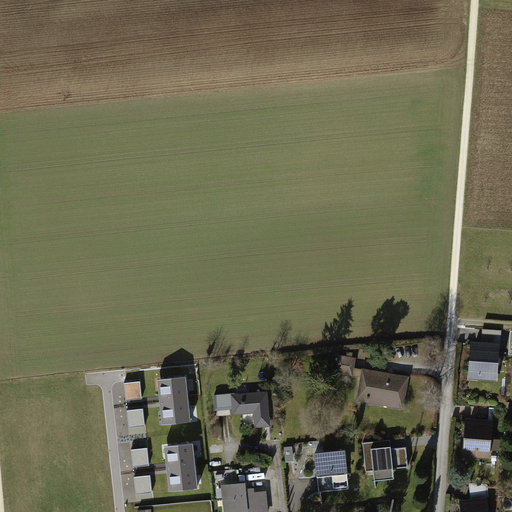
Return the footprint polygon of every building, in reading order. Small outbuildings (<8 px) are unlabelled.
[(500,343),(472,341),(469,379),(497,381),(500,343)] [(355,403),(402,410),(407,378),(354,370),(356,356),(346,354),(346,357),(336,355),(333,375),(358,379),(355,403)] [(187,374),(155,377),(160,424),(192,421),(187,374)] [(269,428),(268,395),(232,396),(230,393),(213,394),(214,411),(233,410),(233,416),(252,415),(253,429),(269,428)] [(493,418),(465,416),(462,457),(489,459),(490,451),(500,452),(501,439),(492,438),(493,418)] [(404,441),(363,444),(365,471),(406,468),(404,441)] [(194,443),(170,446),(176,492),(200,489),(194,443)] [(345,451),(314,453),(317,486),(348,483),(345,451)] [(246,511),(266,511),(265,491),(245,493),(244,484),(224,486),(226,511),(246,510),(246,511)] [(489,511),(487,496),(461,499),(462,511),(489,511)]
